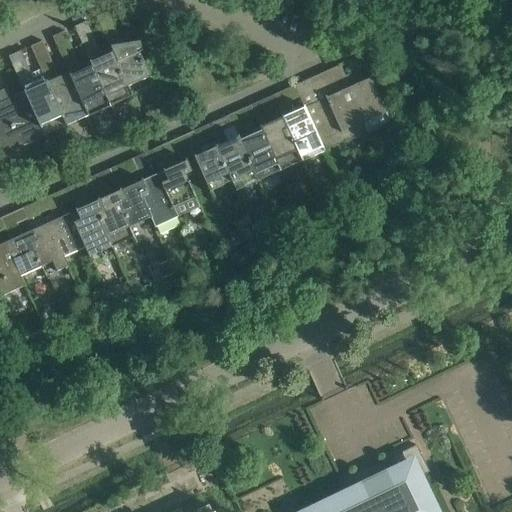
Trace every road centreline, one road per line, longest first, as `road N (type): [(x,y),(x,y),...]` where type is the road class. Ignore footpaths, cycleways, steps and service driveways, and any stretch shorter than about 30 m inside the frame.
road 1 (unclassified): [(0,478),(511,240)]
road 2 (residential): [(137,0),(280,42),(298,57),(295,69),(20,195),(0,196)]
road 3 (unclassified): [(365,0),(511,47)]
